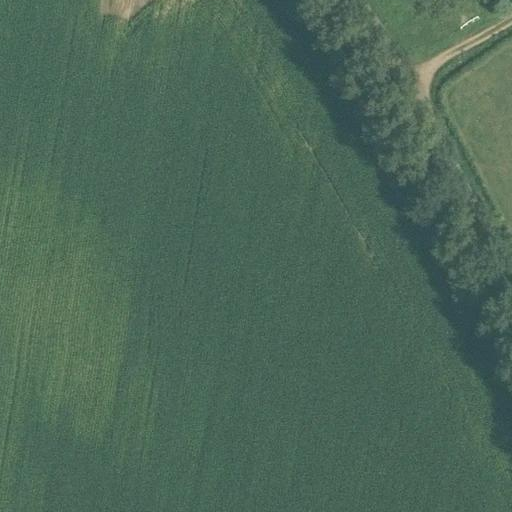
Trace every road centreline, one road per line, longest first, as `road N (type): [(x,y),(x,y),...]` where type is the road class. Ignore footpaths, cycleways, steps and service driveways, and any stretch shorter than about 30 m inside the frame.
road 1 (unclassified): [(353,0),(412,82),(511,276)]
road 2 (track): [(412,82),(511,15)]
